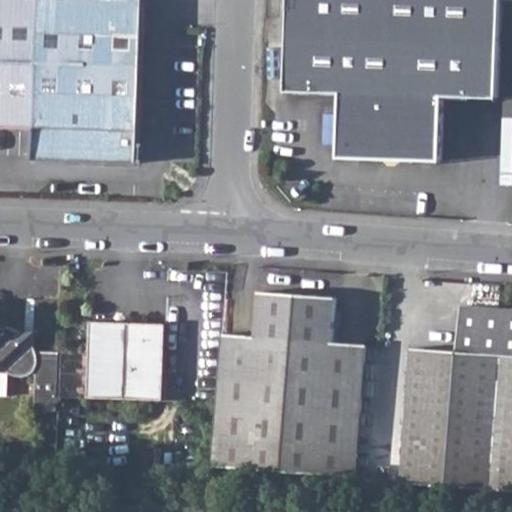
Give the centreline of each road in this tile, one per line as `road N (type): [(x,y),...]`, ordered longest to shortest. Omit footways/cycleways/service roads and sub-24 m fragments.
road 1 (residential): [(229,236),(511,255)]
road 2 (unclassified): [(229,236),(230,0)]
road 3 (residential): [(0,228),(229,236)]
